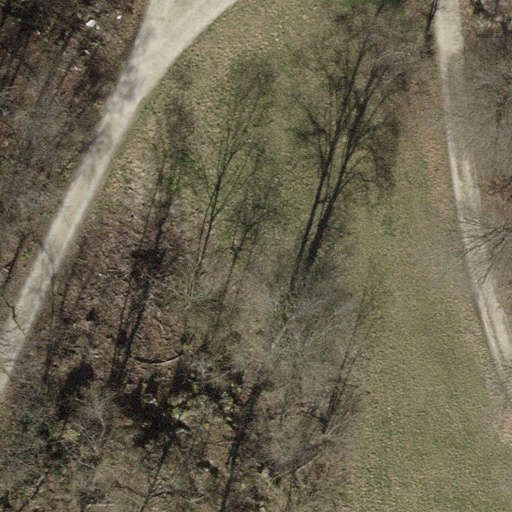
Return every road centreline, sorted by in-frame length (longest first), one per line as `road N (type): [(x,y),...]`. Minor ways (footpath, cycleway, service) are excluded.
road 1 (track): [(0,392),(55,254),(172,24)]
road 2 (track): [(448,0),(463,169),(493,324),(511,367)]
